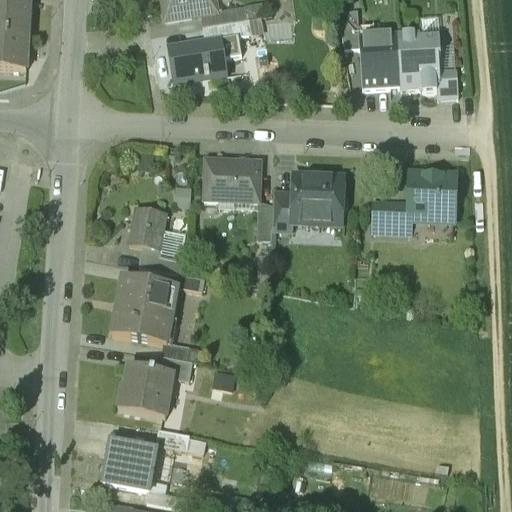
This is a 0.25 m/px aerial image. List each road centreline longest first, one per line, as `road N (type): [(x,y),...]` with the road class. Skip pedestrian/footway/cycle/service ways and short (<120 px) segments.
road 1 (track): [(475,0),(504,511)]
road 2 (residential): [(68,129),(487,139)]
road 3 (residential): [(48,511),(68,129)]
road 4 (residential): [(68,129),(76,0)]
